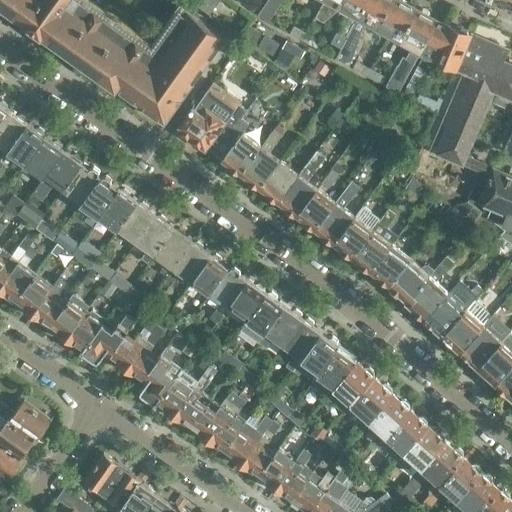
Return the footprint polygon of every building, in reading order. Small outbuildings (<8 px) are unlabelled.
[(0,0),(0,2),(1,3),(1,4),(3,6),(3,5),(25,21),(25,22),(25,23),(27,24),(27,23),(29,25),(30,24),(30,25),(32,22),(39,27),(37,30),(38,30),(37,31),(40,33),(39,33),(42,35),(43,34),(43,35),(44,34),(65,50),(65,51),(67,52),(68,52),(89,67),(89,68),(92,69),(114,84),(113,85),(116,87),(116,86),(138,102),(137,103),(140,104),(162,119),(161,120),(164,122),(166,119),(182,97),(184,95),(183,94),(189,87),(191,85),(190,85),(206,63),(208,61),(208,60),(223,38),(223,39),(226,36),(184,6),(177,16),(176,17),(176,18),(170,26),(169,27),(169,28),(153,51),(122,29),(116,25),(116,24),(86,3),(87,0),(0,0)] [(192,0),(209,12),(211,8),(217,0),(192,0)] [(269,19),(281,0),(267,0),(260,12),(269,19)] [(321,0),(322,1),(314,16),(322,21),(336,8),(346,14),(331,43),(327,50),(333,53),(352,17),(361,0),(321,0)] [(361,0),(352,17),(333,53),(345,59),(349,52),(359,21),(393,39),(412,5),(403,0),(361,0)] [(412,5),(393,39),(411,49),(399,70),(409,75),(419,54),(432,25),(436,18),(428,13),(428,11),(421,8),(418,8),(412,5)] [(419,54),(424,57),(454,70),(455,67),(456,68),(458,68),(472,34),(466,31),(465,29),(459,26),(456,27),(440,20),(436,18),(419,54)] [(295,23),(291,30),(297,34),(307,39),(311,32),(301,26),(295,23)] [(245,35),(255,41),(260,33),(250,27),(245,35)] [(311,32),(307,39),(327,50),(331,43),(311,32)] [(278,42),(264,34),(258,45),(273,52),(278,42)] [(424,153),(416,171),(443,183),(451,164),(450,164),(451,161),(464,166),(465,163),(480,169),(483,162),(466,154),(494,89),(511,96),(511,63),(504,60),(508,49),(472,34),(458,68),(456,68),(456,69),(462,71),(430,149),(435,151),(434,153),(445,158),(444,161),(424,153)] [(283,45),(275,59),(288,67),(296,52),(301,55),(305,48),(287,37),(283,45)] [(238,49),(248,56),(254,47),(244,40),(238,49)] [(320,59),(316,64),(326,71),(330,66),(320,59)] [(357,60),(352,68),(355,69),(366,75),(370,67),(357,60)] [(418,65),(414,72),(420,75),(424,68),(418,65)] [(384,75),(370,67),(366,75),(379,83),(384,75)] [(451,79),(446,77),(442,86),(447,88),(451,79)] [(175,127),(174,128),(176,129),(175,130),(176,131),(177,130),(185,136),(205,150),(207,147),(215,154),(240,121),(247,113),(238,107),(235,110),(232,115),(204,94),(195,108),(193,106),(176,129),(175,127)] [(0,123),(10,110),(9,109),(8,105),(4,101),(0,101),(0,123)] [(330,115),(338,121),(343,114),(336,108),(330,115)] [(10,110),(0,123),(0,143),(9,150),(28,123),(25,121),(25,117),(20,113),(16,114),(10,110)] [(240,121),(215,154),(222,158),(221,159),(230,165),(230,169),(235,173),(238,172),(242,174),(263,146),(244,131),(243,131),(246,126),(240,121)] [(29,123),(9,150),(27,163),(47,136),(44,134),(43,130),(38,127),(35,127),(29,123)] [(263,146),(242,174),(249,179),(249,183),(254,187),(257,186),(261,188),(282,160),(270,151),(282,134),(276,129),(263,146)] [(53,141),(47,136),(27,163),(45,176),(65,149),(62,147),(61,143),(56,140),(53,141)] [(398,150),(382,138),(373,151),(389,163),(398,150)] [(65,149),(45,176),(42,181),(33,192),(43,198),(55,183),(63,189),(83,162),(80,160),(80,157),(75,153),(72,154),(65,149)] [(300,173),(278,202),(285,206),(284,210),(290,214),(294,213),(297,216),(318,188),(306,179),(322,157),(315,152),(300,173)] [(414,162),(400,155),(394,163),(410,171),(414,162)] [(282,160),(261,188),(267,193),(267,197),(272,201),(275,199),(278,202),(300,173),(282,160)] [(83,162),(63,189),(81,202),(101,175),(98,174),(98,170),(93,166),(90,167),(83,162)] [(489,174),(488,175),(477,201),(489,207),(485,216),(500,230),(497,235),(511,245),(511,174),(483,162),(480,169),(489,174)] [(339,173),(332,168),(321,181),(330,187),(339,173)] [(101,175),(81,202),(92,209),(84,219),(92,225),(100,215),(120,189),(111,182),(110,179),(105,175),(102,176),(101,175)] [(413,176),(408,183),(418,190),(423,183),(413,176)] [(336,201),(315,229),(323,235),(322,238),(327,242),(331,241),(334,243),(356,216),(344,207),(359,186),(352,180),(336,201)] [(124,188),(120,189),(100,215),(118,228),(138,202),(129,196),(129,192),(124,188)] [(318,188),(297,216),(303,220),(303,224),(309,228),(312,227),(315,229),(336,201),(318,188)] [(26,201),(14,193),(6,206),(17,214),(26,201)] [(29,200),(20,213),(36,225),(42,217),(45,212),(29,200)] [(139,202),(138,202),(118,228),(136,241),(156,215),(148,209),(147,205),(142,201),(139,202)] [(472,222),(480,212),(481,212),(467,202),(454,206),(472,222)] [(356,216),(334,243),(341,249),(341,253),(346,256),(350,255),(351,256),(378,221),(361,208),(356,216)] [(378,221),(351,256),(359,262),(360,267),(365,270),(369,269),(371,271),(392,243),(398,235),(387,227),(397,214),(388,208),(378,221)] [(156,215),(136,241),(146,248),(141,254),(150,261),(155,254),(174,228),(166,222),(165,218),(161,215),(157,216),(156,215)] [(42,218),(36,227),(53,239),(59,230),(42,218)] [(174,228),(155,254),(166,262),(160,270),(167,276),(173,268),(193,241),(185,235),(184,232),(179,227),(175,228),(174,228)] [(55,238),(74,252),(80,243),(61,230),(55,238)] [(0,250),(0,285),(19,260),(34,239),(27,234),(12,254),(2,248),(0,250)] [(74,252),(93,266),(99,258),(103,252),(84,238),(74,252)] [(193,241),(173,268),(191,281),(211,254),(203,248),(202,244),(198,241),(194,242),(193,241)] [(51,250),(56,254),(62,246),(56,242),(51,250)] [(392,243),(371,271),(379,277),(379,280),(384,284),(387,283),(389,285),(411,257),(392,243)] [(39,249),(31,244),(25,252),(33,257),(39,249)] [(406,302),(415,309),(414,313),(419,317),(423,317),(424,318),(448,291),(436,280),(457,257),(450,251),(433,270),(429,274),(407,300),(406,302)] [(212,254),(211,254),(191,281),(209,294),(211,293),(231,266),(229,265),(228,266),(221,261),(220,257),(216,254),(212,254)] [(411,257),(389,285),(391,286),(390,289),(397,295),(400,294),(407,300),(429,274),(423,268),(411,257)] [(115,270),(99,258),(93,266),(109,278),(115,270)] [(19,260),(0,285),(0,290),(15,301),(36,272),(19,260)] [(424,265),(423,268),(429,274),(433,270),(428,265),(424,265)] [(231,266),(211,293),(222,301),(210,318),(217,323),(230,306),(250,280),(240,273),(240,270),(235,266),(231,266)] [(95,271),(91,268),(86,274),(91,277),(95,271)] [(53,284),(32,313),(48,325),(65,302),(57,296),(67,281),(71,275),(64,269),(60,274),(53,284)] [(132,283),(116,271),(111,279),(127,291),(132,283)] [(36,272),(15,301),(32,313),(53,284),(36,272)] [(116,284),(109,279),(101,290),(108,295),(116,284)] [(250,280),(230,306),(247,319),(267,293),(264,291),(264,287),(259,283),(256,284),(250,280)] [(448,291),(424,318),(426,320),(426,324),(430,327),(434,327),(441,334),(465,306),(483,289),(477,283),(460,301),(448,291)] [(151,296),(135,284),(129,292),(145,304),(151,296)] [(247,319),(242,327),(261,341),(267,333),(286,306),(277,300),(276,296),(271,292),(268,293),(267,293),(247,319)] [(71,293),(65,302),(48,325),(66,338),(87,308),(89,306),(71,293)] [(465,306),(441,334),(444,336),(444,340),(448,343),(452,343),(459,350),(484,323),(490,316),(472,300),(465,306)] [(162,306),(157,314),(164,320),(170,311),(162,306)] [(267,333),(261,341),(267,346),(273,338),(275,340),(284,346),(304,319),(301,317),(300,313),(296,310),(292,310),(286,306),(267,333)] [(87,308),(66,338),(81,349),(80,350),(81,351),(100,324),(103,320),(105,318),(91,308),(89,310),(87,308)] [(181,319),(171,312),(166,319),(176,326),(181,319)] [(81,351),(81,352),(81,353),(83,353),(94,361),(94,362),(95,361),(99,359),(100,360),(101,359),(101,358),(104,354),(107,356),(126,328),(133,319),(124,313),(117,323),(107,317),(103,322),(100,325),(100,324),(81,351)] [(126,328),(107,356),(125,368),(146,339),(151,332),(152,329),(157,323),(150,318),(143,327),(135,339),(126,332),(128,329),(126,328)] [(161,318),(157,323),(165,329),(169,324),(161,318)] [(304,319),(284,346),(295,353),(288,364),(295,369),(303,359),(323,333),(320,331),(313,325),(312,322),(308,318),(304,319)] [(146,339),(125,368),(125,369),(141,380),(159,356),(150,350),(154,344),(165,329),(157,323),(152,329),(151,332),(146,339)] [(484,323),(459,350),(461,351),(461,355),(466,360),(469,359),(477,366),(501,339),(484,323)] [(511,333),(509,330),(501,339),(477,366),(479,368),(479,372),(484,376),(488,375),(495,382),(511,363),(511,333)] [(323,333),(303,359),(295,369),(303,375),(310,364),(319,371),(318,373),(319,374),(340,347),(338,346),(339,344),(337,343),(337,340),(332,336),(328,337),(323,333)] [(182,348),(190,355),(198,344),(189,338),(182,348)] [(215,342),(208,350),(211,353),(218,358),(223,351),(224,349),(215,342)] [(141,387),(141,388),(142,389),(143,395),(142,395),(142,396),(142,397),(143,397),(153,404),(153,405),(181,368),(170,361),(176,353),(166,346),(159,356),(141,380),(146,383),(143,388),(141,387)] [(319,374),(314,382),(321,386),(329,392),(333,386),(356,359),(354,358),(354,355),(348,351),(345,351),(340,347),(319,374)] [(220,357),(237,371),(244,362),(227,348),(220,357)] [(333,386),(329,392),(346,408),(352,403),(376,377),(372,374),(372,371),(367,366),(363,366),(356,359),(333,386)] [(244,362),(237,371),(253,385),(261,376),(244,362)] [(198,380),(172,415),(189,427),(211,397),(202,391),(212,375),(217,369),(210,363),(205,370),(198,380)] [(511,363),(495,382),(497,384),(495,387),(504,395),(506,392),(511,397),(511,363)] [(157,404),(172,415),(198,380),(181,368),(154,405),(155,404),(156,405),(157,404)] [(376,377),(352,403),(369,419),(393,393),(390,391),(391,387),(387,384),(384,384),(376,377)] [(277,393),(262,379),(256,385),(273,399),(277,393)] [(211,397),(189,427),(207,440),(239,394),(232,389),(220,404),(211,397)] [(393,393),(369,419),(387,435),(411,409),(409,407),(409,403),(405,399),(402,400),(393,393)] [(239,394),(207,440),(223,451),(241,427),(245,422),(236,415),(246,400),(239,394)] [(294,407),(279,394),(272,402),(288,416),(294,407)] [(16,412),(5,404),(0,411),(9,416),(37,435),(36,436),(38,438),(51,419),(24,399),(16,412)] [(309,418),(296,407),(288,416),(301,427),(309,418)] [(411,409),(387,435),(381,443),(388,449),(395,442),(405,452),(429,425),(427,423),(427,419),(423,416),(419,416),(411,409)] [(0,410),(0,439),(21,456),(23,454),(36,436),(37,435),(9,416),(0,411),(0,410)] [(241,427),(223,451),(241,464),(263,434),(269,426),(273,419),(266,413),(255,427),(246,420),(245,422),(241,427)] [(273,419),(269,426),(276,430),(280,424),(273,419)] [(327,428),(319,421),(310,431),(319,438),(327,428)] [(429,425),(405,452),(399,459),(407,465),(413,458),(422,467),(424,468),(447,441),(444,439),(444,435),(440,431),(437,432),(429,425)] [(328,433),(323,439),(335,450),(341,444),(328,433)] [(263,434),(241,464),(257,476),(275,452),(265,445),(270,439),(263,434)] [(0,466),(1,467),(11,475),(25,456),(23,454),(21,456),(0,439),(0,466)] [(454,448),(447,441),(424,468),(422,467),(414,476),(421,483),(430,473),(442,484),(466,457),(466,454),(458,448),(454,448)] [(348,442),(339,454),(348,460),(356,449),(348,442)] [(275,452),(257,476),(274,488),(275,488),(296,458),(279,446),(275,452)] [(296,458),(275,488),(291,500),(313,470),(303,463),(312,452),(304,447),(296,458)] [(103,452),(84,479),(103,492),(110,482),(112,483),(117,476),(116,471),(121,464),(103,452)] [(347,461),(339,456),(334,463),(335,467),(340,471),(347,461)] [(466,458),(466,457),(442,484),(459,499),(471,486),(482,473),(481,471),(481,468),(476,464),(472,464),(466,458)] [(340,471),(336,476),(339,479),(344,482),(348,476),(353,480),(359,471),(347,461),(340,471)] [(110,482),(103,492),(121,506),(140,481),(141,479),(121,464),(116,471),(117,476),(112,483),(110,482)] [(0,490),(0,491),(11,475),(1,467),(0,466),(0,490)] [(313,470),(291,500),(307,511),(314,511),(330,492),(339,479),(336,476),(327,470),(322,477),(313,470)] [(459,500),(455,504),(463,511),(481,511),(501,489),(491,481),(491,477),(487,473),(483,474),(482,473),(471,486),(459,500)] [(394,497),(393,498),(412,511),(414,511),(415,511),(421,503),(411,495),(421,483),(414,476),(394,497)] [(330,492),(314,511),(362,511),(371,504),(347,487),(349,486),(344,482),(339,479),(330,492)] [(125,511),(144,511),(158,494),(140,481),(119,508),(125,511)] [(65,486),(57,497),(72,509),(74,507),(80,511),(90,511),(92,510),(94,507),(65,486)] [(501,489),(481,511),(510,511),(511,510),(511,499),(509,497),(509,493),(505,489),(501,490),(501,489)] [(441,495),(436,490),(425,501),(431,507),(441,495)] [(362,511),(392,511),(388,506),(394,501),(387,492),(381,496),(371,504),(362,511)] [(158,494),(144,511),(172,511),(178,505),(177,505),(175,507),(158,494)]
